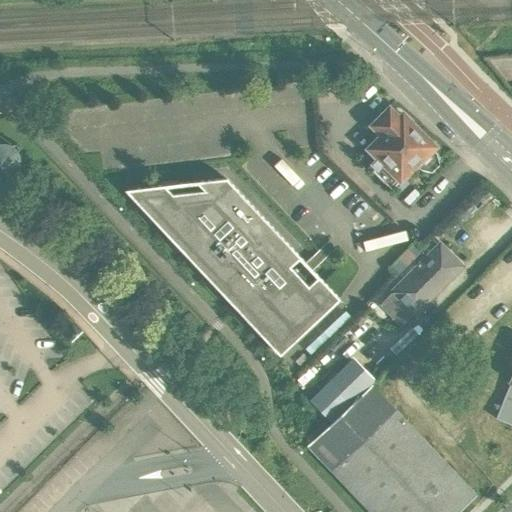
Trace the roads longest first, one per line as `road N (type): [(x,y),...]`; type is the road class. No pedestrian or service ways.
road 1 (tertiary): [(511,165),(336,0)]
road 2 (residential): [(511,121),(386,0)]
